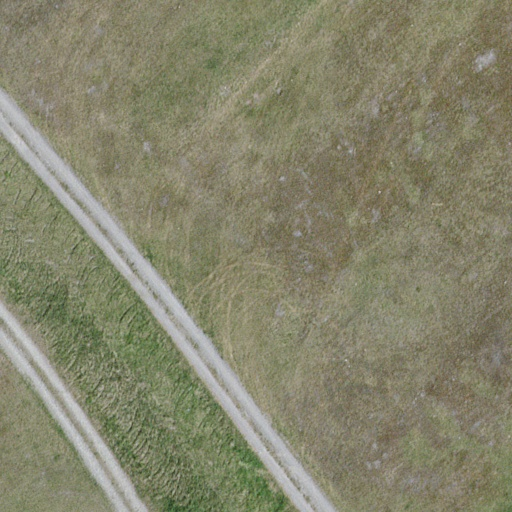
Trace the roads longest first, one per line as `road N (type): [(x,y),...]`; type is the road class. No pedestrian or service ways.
road 1 (track): [(0,107),(311,511)]
road 2 (track): [(141,511),(0,320)]
